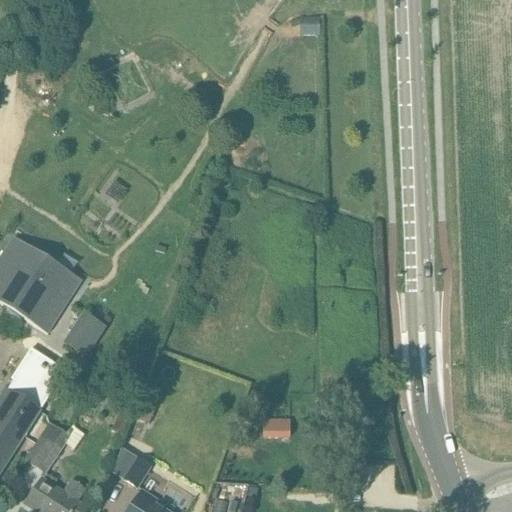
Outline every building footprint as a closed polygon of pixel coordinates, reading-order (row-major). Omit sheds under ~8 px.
[(301,21),(301,37),(321,37),(321,21),(301,21)] [(13,241),(0,261),(0,305),(47,336),(81,284),(13,241)] [(84,316),(64,347),(86,360),(106,329),(84,316)] [(0,475),(40,413),(68,369),(59,363),(56,368),(31,351),(11,382),(14,383),(8,392),(6,391),(0,399),(0,475)] [(124,395),(117,393),(111,406),(119,409),(124,395)] [(142,407),(136,422),(149,426),(154,412),(142,407)] [(289,421),(273,422),(272,411),(264,411),(264,439),(289,438),(289,421)] [(123,437),(131,418),(120,413),(112,433),(123,437)] [(25,463),(44,475),(68,438),(50,426),(25,463)] [(149,471),(137,462),(124,482),(136,491),(149,471)] [(63,497),(42,483),(26,506),(34,511),(85,511),(74,504),(83,491),(72,484),(63,497)] [(157,503),(142,494),(132,509),(129,511),(158,511),(153,508),(157,503)]
